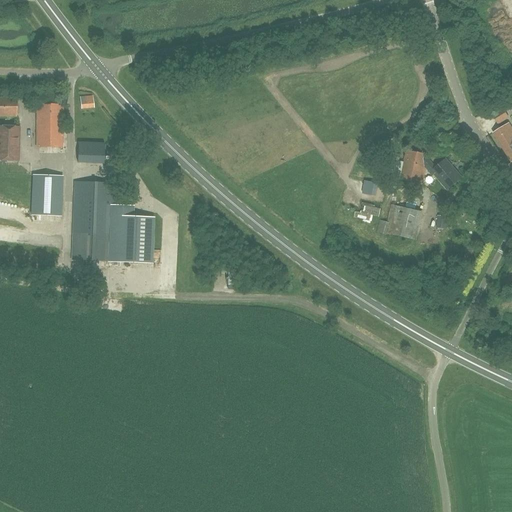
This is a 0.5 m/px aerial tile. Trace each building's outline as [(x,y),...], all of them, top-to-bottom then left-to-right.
[(80,109),(94,108),(93,95),(79,97),(80,109)] [(0,117),(17,117),(16,98),(0,97),(0,117)] [(63,148),(63,105),(37,105),(37,148),(63,148)] [(504,110),(494,116),(500,126),(511,120),(504,110)] [(511,128),(509,124),(494,133),(511,162),(511,161),(511,128)] [(0,127),(0,160),(17,161),(19,128),(0,127)] [(105,143),(78,142),(78,162),(104,163),(105,143)] [(448,190),(461,178),(445,160),(436,168),(428,158),(428,155),(407,150),(400,180),(422,185),(425,168),(432,176),(434,174),(448,190)] [(32,215),(61,216),(62,176),(33,175),(32,215)] [(75,182),(73,233),(72,260),(113,262),(151,263),(152,218),(133,217),(133,206),(115,206),(116,184),(75,182)] [(374,198),(376,185),(365,183),(362,196),(374,198)] [(359,206),(372,206),(372,213),(383,213),(384,210),(378,209),(378,198),(359,198),(359,206)] [(400,208),(398,224),(404,225),(402,240),(415,242),(420,211),(400,208)]
